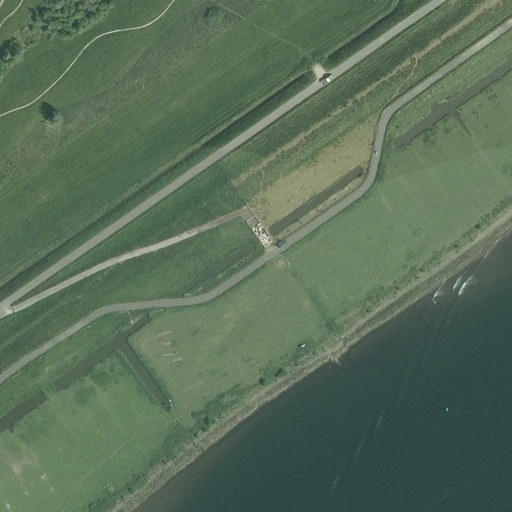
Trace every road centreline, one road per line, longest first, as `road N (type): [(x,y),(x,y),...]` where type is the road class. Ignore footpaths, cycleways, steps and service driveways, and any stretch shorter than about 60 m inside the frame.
road 1 (unclassified): [(0,313),(439,0)]
road 2 (track): [(272,254),(242,213),(0,313)]
